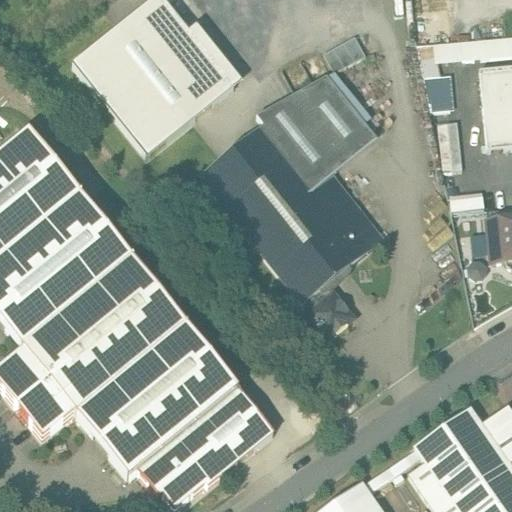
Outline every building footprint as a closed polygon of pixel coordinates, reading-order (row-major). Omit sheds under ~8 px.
[(144,161),(231,92),(159,1),(72,70),(144,161)] [(331,73),(363,60),(356,41),(324,54),(331,73)] [(511,41),(433,49),(437,67),(511,60),(511,41)] [(433,49),(416,50),(423,82),(440,81),(437,67),(433,49)] [(511,71),(479,75),(487,155),(511,152),(511,71)] [(327,82),(256,122),(264,132),(265,131),(315,194),(331,181),(331,182),(377,145),(364,129),(364,128),(327,82)] [(315,194),(265,131),(264,132),(201,183),(302,309),(308,304),(314,299),(382,245),(331,182),(331,181),(315,194)] [(28,141),(0,164),(0,323),(25,355),(75,417),(152,511),(180,511),(270,440),(28,141)] [(481,197),(449,201),(451,216),(484,213),(481,197)] [(511,221),(486,224),(491,268),(505,266),(506,271),(511,275),(511,274),(511,221)] [(333,299),(322,308),(314,299),(308,304),(315,313),(309,318),(316,327),(316,333),(322,334),(328,342),(335,337),(336,339),(337,338),(340,341),(344,340),(347,337),(349,334),(346,330),(348,329),(346,328),(353,323),(348,317),(349,316),(340,304),(338,305),(333,299)] [(75,417),(25,355),(0,375),(0,392),(42,444),(75,417)] [(511,511),(511,417),(507,410),(481,428),(470,412),(411,452),(422,467),(405,478),(428,511),(511,511)] [(377,511),(361,488),(326,511),(377,511)]
